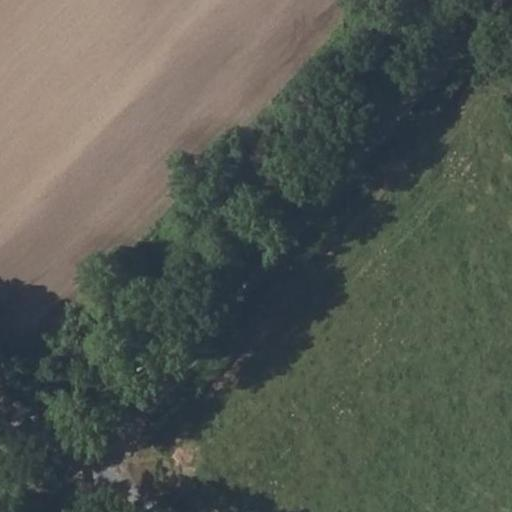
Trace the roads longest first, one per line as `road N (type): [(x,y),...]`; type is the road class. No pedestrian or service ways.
road 1 (track): [(31,511),(196,315),(492,0)]
road 2 (unclassified): [(0,407),(144,511)]
